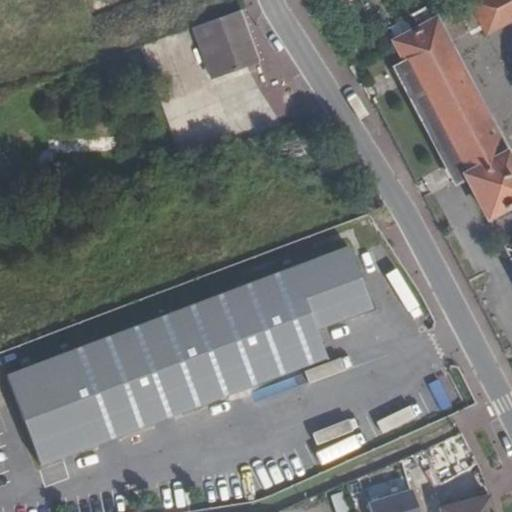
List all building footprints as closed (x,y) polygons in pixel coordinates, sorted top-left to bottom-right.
[(511,0),(477,0),(458,10),(469,31),(471,35),(485,27),(489,34),(511,22),(511,0)] [(469,31),(458,10),(437,21),(448,42),(469,31)] [(260,65),(242,12),(193,29),(211,81),(260,65)] [(437,21),(396,43),(406,61),(396,66),(456,183),(467,178),(488,217),(511,203),(511,166),(448,42),(437,21)] [(320,153),(312,132),(279,148),(256,154),(260,165),(283,158),(284,162),(320,153)] [(253,176),(248,158),(226,165),(216,168),(189,178),(193,188),(217,179),(230,177),(232,181),(253,176)] [(0,209),(4,221),(39,211),(33,193),(17,199),(18,200),(0,206),(0,209)] [(113,215),(109,198),(91,203),(95,220),(113,215)] [(49,242),(43,222),(21,230),(27,248),(49,242)] [(347,243),(290,265),(313,325),(370,304),(347,243)] [(290,265),(48,359),(82,449),(325,355),(313,325),(290,265)] [(82,449),(48,359),(0,378),(35,468),(82,449)] [(419,511),(414,491),(371,504),(373,511),(419,511)] [(441,511),(491,511),(488,498),(440,507),(441,511)]
